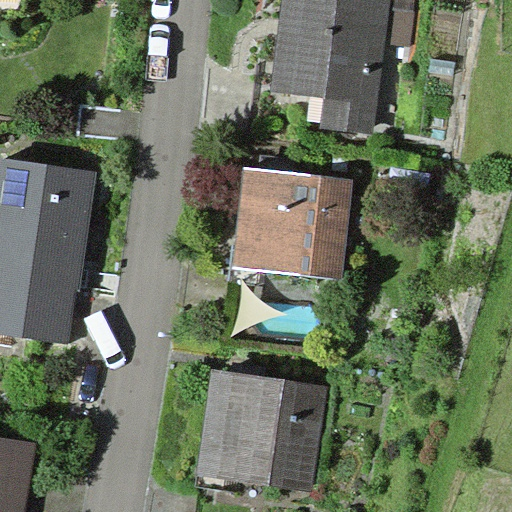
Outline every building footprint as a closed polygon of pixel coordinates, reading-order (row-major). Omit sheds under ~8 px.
[(391,0),(276,0),(269,101),(326,106),(324,132),(380,137),(391,0)] [(94,182),(0,168),(0,352),(68,362),(94,182)] [(356,186),(239,176),(230,281),(346,291),(356,186)] [(331,393),(206,379),(194,488),(318,502),(331,393)] [(23,511),(33,455),(0,449),(0,511),(23,511)]
